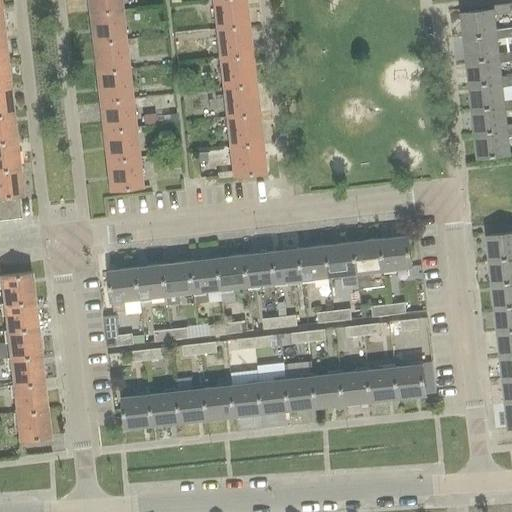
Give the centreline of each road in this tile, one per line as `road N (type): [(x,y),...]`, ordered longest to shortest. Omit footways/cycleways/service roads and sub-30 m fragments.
road 1 (residential): [(304,212),(450,193),(484,483)]
road 2 (residential): [(90,509),(484,483)]
road 3 (residential): [(90,509),(59,241)]
road 4 (residential): [(46,242),(19,0)]
road 5 (residential): [(58,0),(83,238)]
road 6 (residential): [(83,238),(304,212)]
road 7 (residential): [(304,212),(284,0)]
